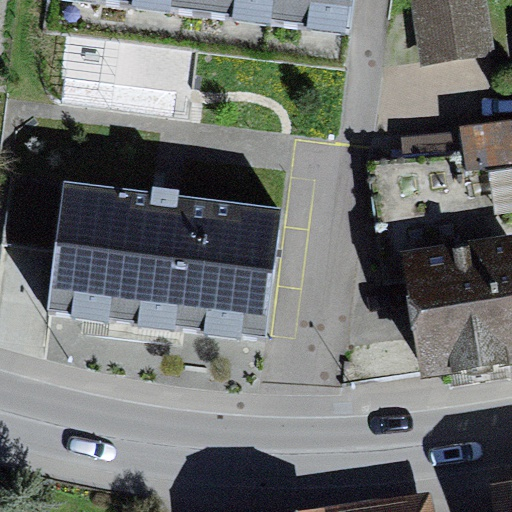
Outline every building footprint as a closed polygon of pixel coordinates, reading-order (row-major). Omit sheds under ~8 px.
[(112,0),(368,25),(370,0),(112,0)] [(480,0),(421,0),(430,54),(487,46),(480,0)] [(511,127),(461,136),(460,156),(463,176),(511,168),(511,127)] [(424,380),(511,365),(511,168),(463,176),(460,156),(370,171),(388,280),(407,277),(424,380)] [(74,201),(65,310),(293,330),(303,221),(74,201)] [(511,511),(511,476),(498,479),(503,511),(511,511)]
